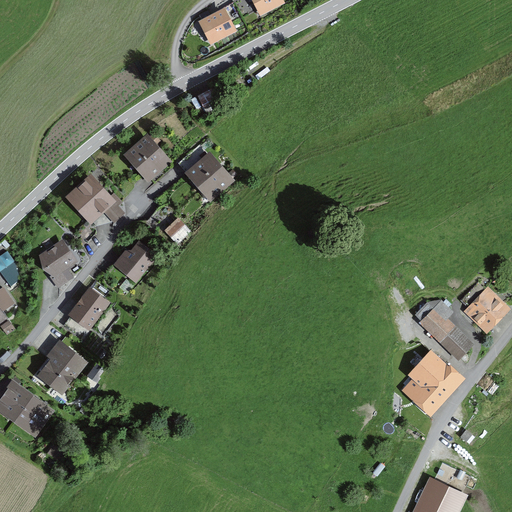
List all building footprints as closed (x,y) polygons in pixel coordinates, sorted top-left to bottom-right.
[(280,0),(255,0),(262,12),(282,2),(280,0)] [(224,12),(203,23),(212,41),(233,30),(224,12)] [(200,97),(192,101),(198,113),(206,108),(208,111),(220,104),(213,92),(200,98),(200,97)] [(147,139),(129,154),(155,183),(164,175),(159,168),(167,161),(153,146),(159,140),(154,134),(147,140),(147,139)] [(230,180),(200,145),(181,162),(211,196),(230,180)] [(88,211),(87,212),(87,217),(90,220),(95,220),(97,217),(97,214),(102,209),(114,222),(124,213),(117,206),(121,203),(116,196),(110,201),(90,179),(72,196),(82,207),(83,206),(88,211)] [(178,222),(169,230),(178,240),(187,232),(178,222)] [(46,267),(54,273),(51,275),(59,287),(72,278),(64,266),(73,260),(62,243),(56,247),(54,245),(47,250),(48,253),(43,256),(46,267)] [(153,257),(139,246),(134,252),(126,252),(127,260),(126,261),(122,258),(109,273),(120,282),(128,272),(136,278),(153,257)] [(0,271),(10,285),(24,274),(6,251),(0,255),(0,271)] [(105,304),(89,292),(73,313),(75,315),(66,326),(84,340),(93,328),(89,325),(105,304)] [(505,309),(487,293),(470,312),(487,328),(505,309)] [(458,357),(469,345),(429,304),(420,312),(427,319),(424,322),(458,357)] [(9,321),(2,326),(7,334),(15,329),(9,321)] [(77,346),(66,337),(61,342),(73,351),(77,346)] [(459,379),(420,342),(410,353),(411,361),(418,368),(412,375),(416,379),(408,387),(431,409),(459,379)] [(83,363),(60,344),(51,355),(55,359),(43,374),(61,389),(83,363)] [(104,371),(96,365),(91,372),(99,378),(104,371)] [(48,411),(13,386),(0,404),(34,429),(48,411)] [(459,511),(467,494),(462,491),(470,473),(442,461),(435,478),(429,475),(413,511),(459,511)]
